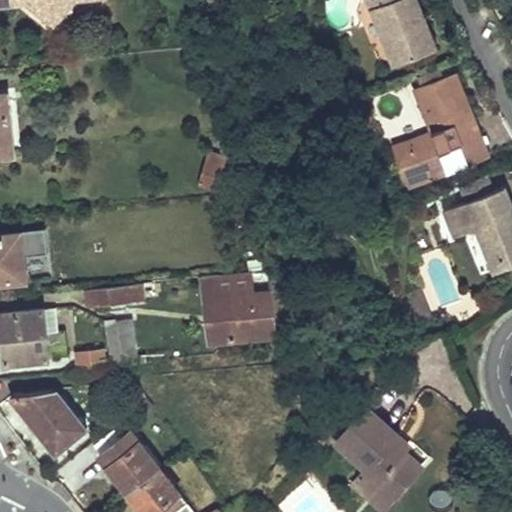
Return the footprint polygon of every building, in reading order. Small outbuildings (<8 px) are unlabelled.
[(0,0),(0,4),(11,3),(13,0),(22,0),(44,18),(60,0),(61,0),(0,0)] [(51,24),(71,0),(61,0),(60,0),(44,18),(51,24)] [(418,0),(370,0),(395,63),(437,46),(428,23),(421,26),(418,19),(425,16),(418,0)] [(425,16),(418,19),(421,26),(428,23),(425,16)] [(415,158),(402,163),(410,184),(470,161),(454,120),(473,113),(456,71),(415,87),(431,130),(408,140),(415,158)] [(0,152),(11,152),(5,94),(0,94),(0,152)] [(454,120),(470,161),(489,154),(473,113),(454,120)] [(415,158),(408,140),(395,145),(402,163),(415,158)] [(227,156),(207,150),(204,158),(225,164),(227,156)] [(204,158),(199,180),(218,186),(225,164),(204,158)] [(487,169),(457,182),(464,199),(495,187),(487,169)] [(464,199),(455,203),(466,231),(477,227),(495,269),(511,261),(511,206),(503,184),(495,187),(464,199)] [(445,207),(456,235),(466,231),(455,203),(445,207)] [(0,280),(25,277),(20,230),(0,232),(0,280)] [(219,295),(224,339),(278,333),(270,268),(218,274),(218,273),(201,275),(204,297),(219,295)] [(153,289),(152,280),(86,288),(88,305),(143,298),(142,291),(153,289)] [(408,290),(415,309),(426,304),(419,286),(408,290)] [(219,295),(204,297),(209,341),(224,339),(219,295)] [(469,311),(464,300),(442,309),(447,321),(469,311)] [(431,316),(426,304),(415,309),(420,320),(431,316)] [(46,331),(43,308),(0,312),(0,317),(5,361),(49,357),(49,356),(67,354),(64,329),(46,331)] [(132,320),(117,322),(116,318),(104,319),(109,350),(135,346),(132,320)] [(135,346),(109,350),(111,365),(137,362),(135,346)] [(105,363),(104,347),(76,350),(77,366),(105,363)] [(59,448),(87,426),(55,386),(14,392),(11,395),(47,440),(50,437),(59,448)] [(369,405),(335,440),(365,469),(362,473),(388,498),(421,463),(405,447),(394,437),(398,432),(369,405)] [(130,429),(99,454),(108,464),(113,461),(122,473),(117,477),(128,490),(159,465),(130,429)] [(398,432),(394,437),(405,447),(409,443),(398,432)] [(50,437),(47,440),(56,451),(59,448),(50,437)] [(113,461),(108,464),(117,477),(122,473),(113,461)] [(195,511),(159,465),(128,490),(139,503),(143,500),(153,511),(152,511),(195,511)] [(362,473),(353,481),(380,506),(388,498),(362,473)] [(254,511),(242,493),(211,511),(254,511)] [(143,500),(139,503),(145,511),(152,511),(153,511),(143,500)]
